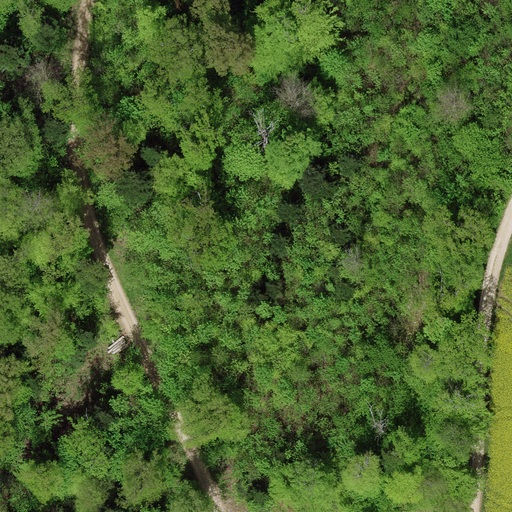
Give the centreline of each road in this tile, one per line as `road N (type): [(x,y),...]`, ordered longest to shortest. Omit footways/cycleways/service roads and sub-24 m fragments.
road 1 (track): [(210,511),(187,442),(96,249),(84,197),(82,103),(100,0)]
road 2 (track): [(476,511),(493,295),(511,218)]
